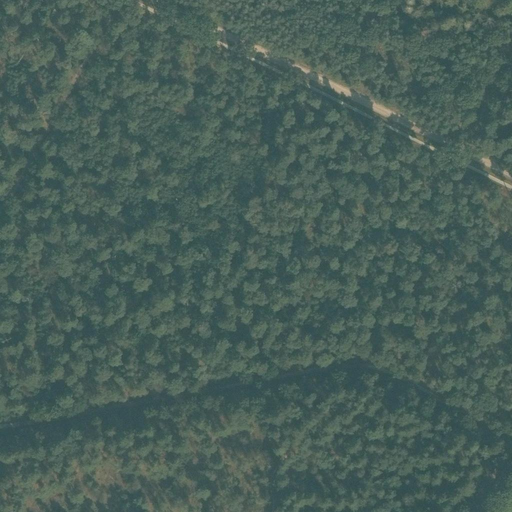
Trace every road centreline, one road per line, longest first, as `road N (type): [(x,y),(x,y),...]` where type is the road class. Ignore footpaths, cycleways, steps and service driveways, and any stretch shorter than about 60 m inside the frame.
road 1 (track): [(0,427),(334,368),(398,374)]
road 2 (track): [(511,174),(158,0)]
road 3 (track): [(0,216),(116,0)]
road 4 (track): [(398,374),(511,437)]
